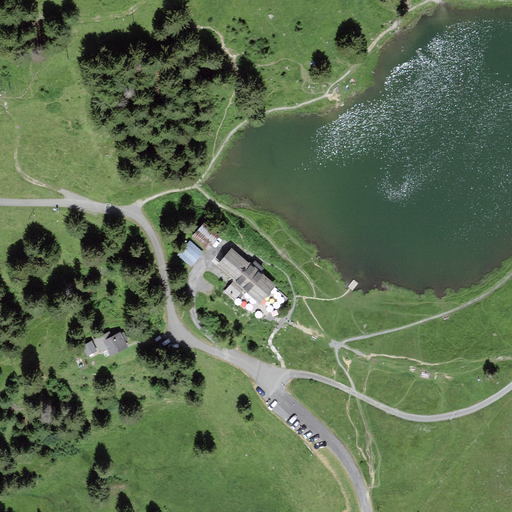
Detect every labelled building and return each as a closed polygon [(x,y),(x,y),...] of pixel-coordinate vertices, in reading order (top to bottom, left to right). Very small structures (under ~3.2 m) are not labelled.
[(218,234),(204,222),(194,235),(207,246),(218,234)] [(201,251),(190,241),(179,253),(190,263),(201,251)] [(232,247),(218,263),(244,286),(260,300),(274,285),(275,283),(260,270),(262,267),(254,260),(252,264),(232,247)] [(226,289),(235,297),(242,288),(233,281),(226,289)] [(127,344),(120,331),(112,335),(110,331),(95,338),(98,344),(100,347),(101,350),(107,347),(110,353),(127,344)] [(95,349),(91,340),(84,344),(88,352),(95,349)]
